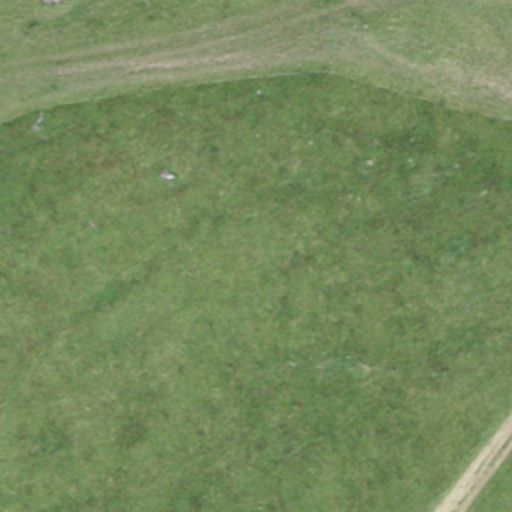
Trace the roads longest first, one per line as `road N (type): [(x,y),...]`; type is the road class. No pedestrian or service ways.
road 1 (track): [(511,147),(260,90),(165,93),(0,119)]
road 2 (track): [(435,511),(511,410)]
